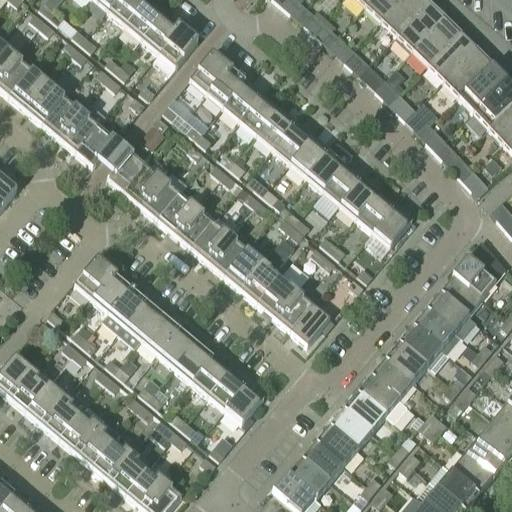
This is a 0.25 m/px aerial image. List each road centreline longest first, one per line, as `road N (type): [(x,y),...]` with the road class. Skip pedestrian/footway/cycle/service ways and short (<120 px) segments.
road 1 (residential): [(475,217),(287,38),(226,24),(217,0)]
road 2 (residential): [(310,385),(139,244),(90,237)]
road 3 (residential): [(310,385),(336,379),(475,217)]
road 4 (unclassified): [(0,361),(89,251),(90,237)]
road 5 (residential): [(217,494),(310,385)]
